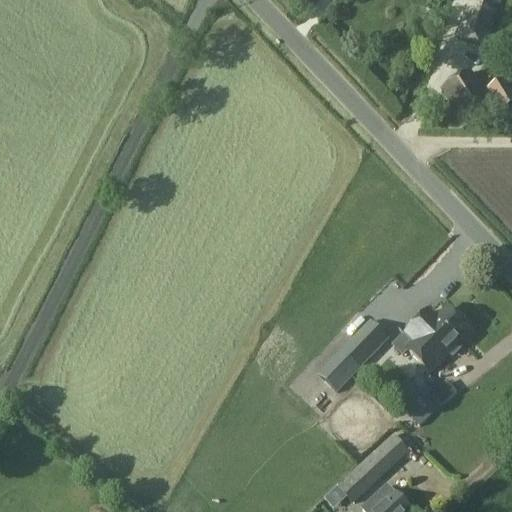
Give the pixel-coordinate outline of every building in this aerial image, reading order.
[(480,0),(470,5),(458,39),(483,48),(495,13),(490,3),(481,0),(480,0)] [(411,19),(411,21),(411,23),(411,25),(411,27),(426,31),(432,14),(418,9),(416,10),(414,12),(413,13),(412,15),(411,17),(411,19)] [(469,74),(442,91),(464,125),(491,108),(489,104),(494,101),(501,112),(511,105),(511,96),(503,82),(488,92),(483,96),(469,74)] [(427,313),(405,336),(414,345),(406,352),(429,374),(431,372),(442,362),(447,356),(452,358),(461,349),(459,344),(470,333),(447,310),(436,321),(427,313)] [(369,325),(317,380),(334,396),(386,341),(369,325)] [(429,380),(422,385),(440,408),(457,395),(448,384),(438,392),(429,380)] [(414,388),(398,406),(420,427),(436,410),(414,388)] [(341,486),(334,492),(349,509),(356,503),(395,467),(380,451),(341,486)] [(375,500),(363,511),(410,511),(394,495),(392,497),(386,490),(375,500)]
